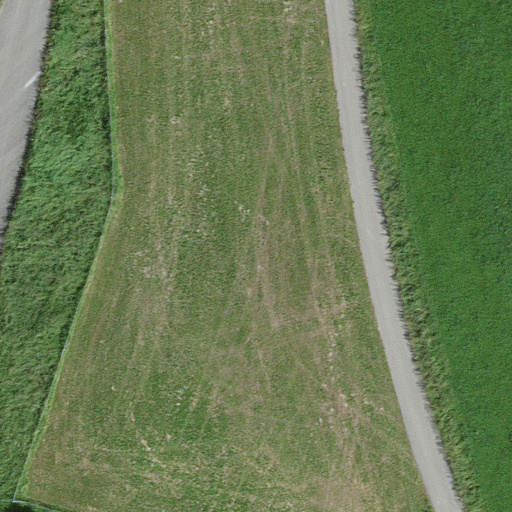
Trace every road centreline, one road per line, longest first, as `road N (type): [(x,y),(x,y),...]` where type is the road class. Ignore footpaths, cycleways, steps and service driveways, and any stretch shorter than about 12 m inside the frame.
road 1 (motorway): [(248,0),(73,511)]
road 2 (motorway): [(219,511),(391,0)]
